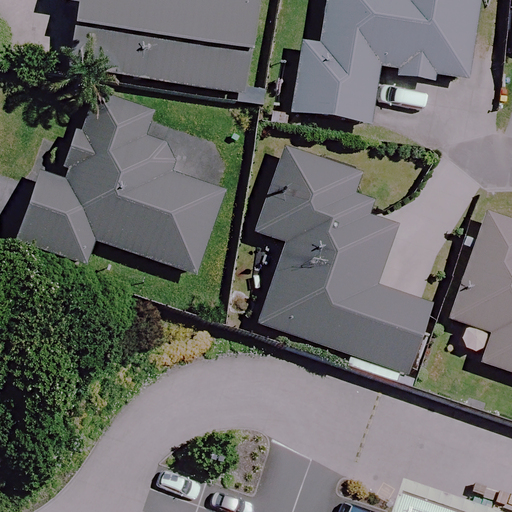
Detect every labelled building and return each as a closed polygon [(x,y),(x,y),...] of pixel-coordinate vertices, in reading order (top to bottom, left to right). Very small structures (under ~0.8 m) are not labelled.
[(51,0),(44,56),(63,59),(61,78),(232,101),(246,0),(51,0)] [(372,73),(392,76),(390,88),(427,93),(428,82),(458,86),(470,0),(320,0),(313,50),(294,47),(282,123),(362,136),(372,73)] [(186,281),(227,157),(143,130),(147,120),(83,99),(69,142),(56,138),(41,184),(25,179),(3,246),(80,271),(87,249),(186,281)] [(368,207),(341,197),(347,180),(275,155),(245,239),(278,251),(249,331),(395,382),(419,313),(366,294),(386,237),(361,228),(368,207)] [(511,229),(473,218),(439,331),(476,342),(467,371),(511,384),(511,229)] [(468,511),(374,481),(364,511),(468,511)]
